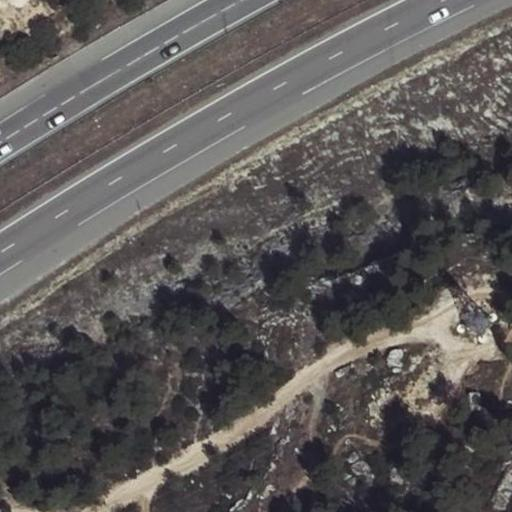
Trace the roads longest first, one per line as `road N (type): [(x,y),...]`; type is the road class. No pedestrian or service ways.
road 1 (motorway): [(0,254),(207,122),(445,0)]
road 2 (motorway): [(244,0),(0,145)]
